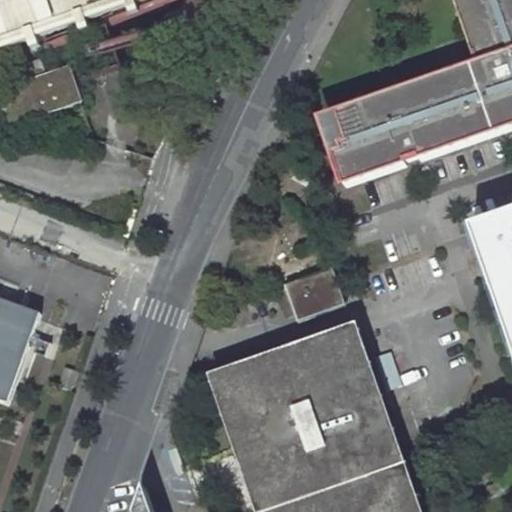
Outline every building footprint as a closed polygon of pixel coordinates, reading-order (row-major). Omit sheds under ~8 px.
[(0,0),(0,51),(147,0),(0,0)] [(511,0),(456,0),(468,34),(480,68),(446,80),(321,123),(344,190),(511,132),(511,0)] [(69,43),(84,85),(125,70),(111,29),(69,43)] [(13,128),(83,103),(71,68),(47,76),(41,61),(10,73),(15,87),(1,92),(13,128)] [(511,357),(511,218),(502,222),(469,234),(511,357)] [(346,303),(334,270),(286,287),(299,324),(318,317),(316,314),(346,303)] [(0,401),(10,405),(35,336),(41,320),(42,316),(0,300),(0,401)] [(60,327),(57,336),(45,331),(48,323),(41,320),(35,336),(61,346),(67,330),(60,327)] [(57,336),(60,327),(48,323),(45,331),(57,336)] [(254,511),(421,511),(407,469),(402,456),(358,329),(278,357),(209,381),(233,452),(242,475),(251,502),(254,511)] [(80,372),(66,368),(59,387),(73,392),(80,372)] [(97,417),(103,399),(96,397),(90,414),(97,417)] [(154,511),(148,491),(140,511),(154,511)]
